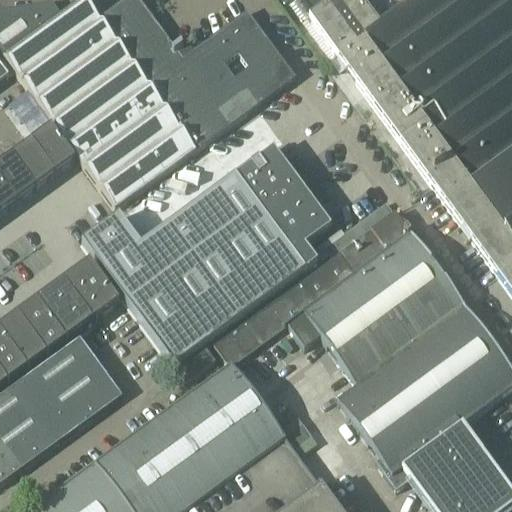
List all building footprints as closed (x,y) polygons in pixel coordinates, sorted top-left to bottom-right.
[(0,58),(12,74),(115,215),(295,83),(294,82),(247,18),(247,17),(246,16),(180,65),(177,61),(180,58),(179,56),(182,53),(180,50),(175,54),(164,38),(161,41),(148,23),(151,21),(135,0),(130,0),(98,23),(83,3),(61,19),(52,7),(0,14),(0,58)] [(342,2),(311,25),(409,159),(496,278),(511,266),(511,0),(418,0),(378,29),(361,6),(350,14),(342,2)] [(54,180),(74,165),(51,133),(31,148),(54,180)] [(54,180),(31,148),(11,162),(35,194),(54,180)] [(330,232),(272,154),(142,249),(120,219),(80,248),(184,390),(214,367),(203,351),(317,268),(304,251),(330,232)] [(11,162),(0,169),(0,187),(15,208),(35,194),(11,162)] [(0,219),(15,208),(0,187),(0,219)] [(213,351),(229,372),(231,373),(287,332),(304,355),(319,344),(356,394),(406,357),(464,315),(394,218),(386,207),(323,253),(331,264),(213,351)] [(511,266),(496,278),(511,300),(511,266)] [(92,327),(119,308),(89,267),(62,287),(92,327)] [(76,339),(92,327),(62,287),(49,297),(36,306),(65,347),(76,339)] [(46,361),(65,347),(36,306),(16,320),(46,361)] [(511,380),(464,315),(406,357),(461,432),(511,394),(511,380)] [(0,338),(26,375),(46,361),(16,320),(0,332),(0,338)] [(0,379),(7,389),(26,375),(0,338),(0,379)] [(0,401),(0,490),(122,402),(79,343),(0,401)] [(461,432),(406,357),(356,394),(336,408),(365,447),(378,465),(374,468),(395,497),(409,486),(428,511),(511,511),(511,502),(480,459),(481,459),(461,432)] [(332,511),(231,373),(229,372),(190,400),(37,511),(332,511)] [(24,502),(13,510),(14,511),(27,511),(30,510),(24,502)]
